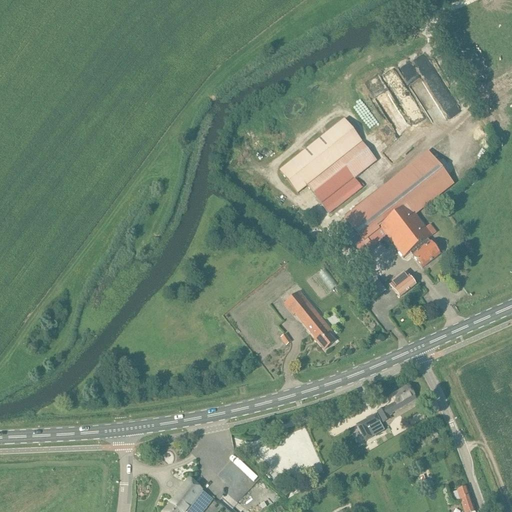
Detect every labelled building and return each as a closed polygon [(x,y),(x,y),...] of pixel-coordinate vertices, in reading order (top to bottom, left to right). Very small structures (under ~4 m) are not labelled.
[(351,101),(356,111),(364,106),(359,97),(351,101)] [(297,195),(307,187),(329,215),(362,189),(354,180),(377,162),(363,143),(344,120),(279,172),(297,195)] [(346,224),(338,231),(353,250),(356,248),(363,257),(387,238),(403,258),(410,253),(422,269),(439,255),(427,240),(434,235),(432,233),(434,231),(430,225),(426,229),(415,216),(454,185),(428,153),(344,222),(346,224)] [(331,290),(338,284),(325,268),(318,274),(331,290)] [(415,285),(409,278),(406,274),(390,286),(399,298),(415,285)] [(376,278),(361,289),(370,301),(385,290),(376,278)] [(295,315),(324,350),(335,341),(329,334),(332,332),(299,292),(283,304),(293,316),(295,315)] [(277,340),(284,333),(278,326),(284,321),(270,306),(257,318),(277,340)] [(285,335),(280,338),(286,346),(290,343),(285,335)] [(409,386),(391,396),(395,403),(377,412),(383,423),(390,419),(388,415),(416,400),(409,386)] [(376,415),(356,426),(361,434),(365,442),(384,431),(376,415)] [(279,440),(294,426),(290,421),(275,436),(279,440)] [(275,458),(272,462),(266,457),(265,458),(263,456),(253,465),(265,476),(265,475),(270,479),(283,466),(275,458)] [(203,490),(197,485),(189,478),(170,504),(162,511),(203,511),(212,501),(201,492),(203,490)] [(277,478),(272,483),(286,498),(291,492),(277,478)] [(456,503),(460,501),(463,511),(474,511),(466,488),(457,491),(456,491),(453,492),(452,495),(454,502),(456,503)] [(229,511),(213,501),(206,511),(229,511)]
